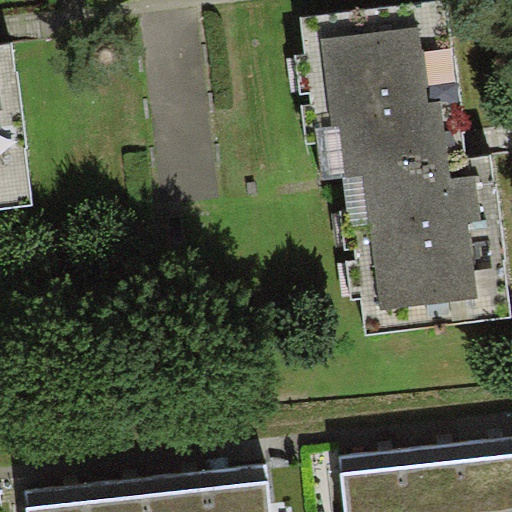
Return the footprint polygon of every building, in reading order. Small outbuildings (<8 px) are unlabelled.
[(419,35),(322,46),(332,133),(339,132),(345,185),(364,183),(380,318),(479,307),(470,230),(480,229),(475,183),(450,186),(441,110),(428,111),(419,35)] [(468,511),(511,511),(511,445),(462,451),(468,511)] [(407,511),(468,511),(462,451),(402,457),(407,511)] [(407,511),(402,457),(341,464),(346,511),(407,511)] [(205,477),(209,511),(270,511),(266,469),(205,477)] [(149,511),(209,511),(205,477),(147,484),(149,511)] [(88,511),(149,511),(147,484),(86,490),(88,511)] [(88,511),(86,490),(25,496),(26,511),(88,511)]
